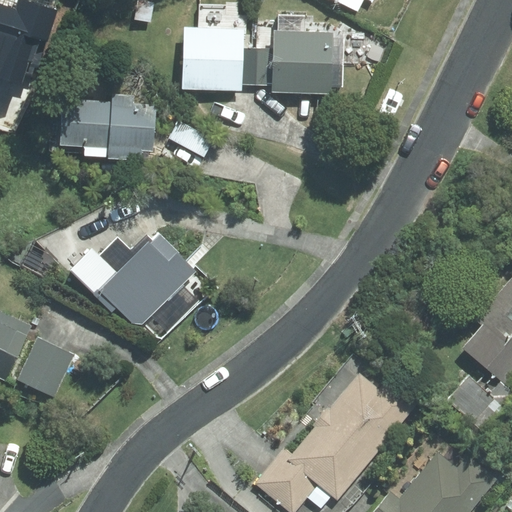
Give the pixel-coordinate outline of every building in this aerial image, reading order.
[(0,0),(0,27),(8,3),(0,0)] [(38,0),(9,0),(8,3),(0,27),(0,84),(19,91),(39,30),(47,33),(56,5),(38,0)] [(157,0),(140,0),(137,14),(154,18),(157,0)] [(249,24),(189,21),(187,83),(247,86),(247,80),(257,81),(259,43),(249,43),(249,24)] [(339,26),(278,24),(278,44),(261,44),(259,82),(276,83),(276,86),(336,89),(339,26)] [(117,99),(70,93),(64,136),(113,142),(112,152),(146,156),(147,147),(156,148),(161,103),(139,100),(140,92),(118,89),(117,99)] [(348,123),(328,113),(318,133),(338,142),(348,123)] [(183,143),(205,156),(217,136),(182,116),(161,152),(173,159),(183,143)] [(99,239),(73,265),(113,305),(120,298),(144,321),(201,264),(162,225),(156,230),(154,227),(137,244),(123,230),(107,247),(99,239)] [(36,237),(18,249),(36,274),(54,262),(36,237)] [(511,383),(511,276),(481,313),(487,318),(465,344),(511,383)] [(449,320),(417,293),(386,329),(418,356),(449,320)] [(35,320),(0,302),(0,367),(8,371),(35,320)] [(79,351),(41,332),(20,374),(58,393),(79,351)] [(511,388),(485,362),(453,395),(487,427),(511,401),(511,388)] [(319,478),(341,495),(420,399),(392,376),(385,384),(365,368),(298,449),(290,443),(259,480),(294,509),(319,478)] [(468,511),(500,473),(472,451),(462,464),(441,447),(404,492),(397,486),(375,511),(468,511)]
